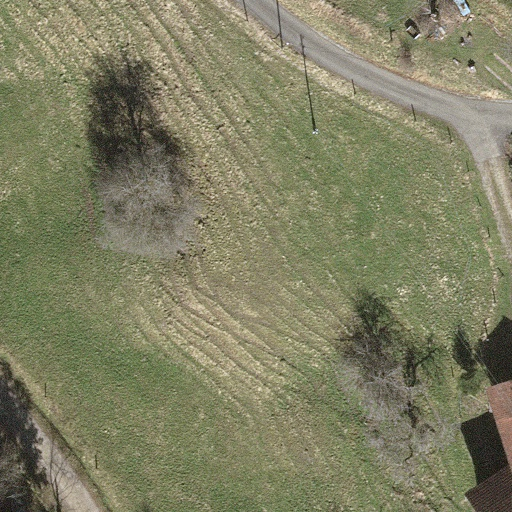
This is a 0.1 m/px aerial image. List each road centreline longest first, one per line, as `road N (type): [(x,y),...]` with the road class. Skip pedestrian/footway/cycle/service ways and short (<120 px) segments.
road 1 (track): [(261,0),(310,44),(475,123),(511,125)]
road 2 (track): [(0,411),(78,490),(88,511)]
